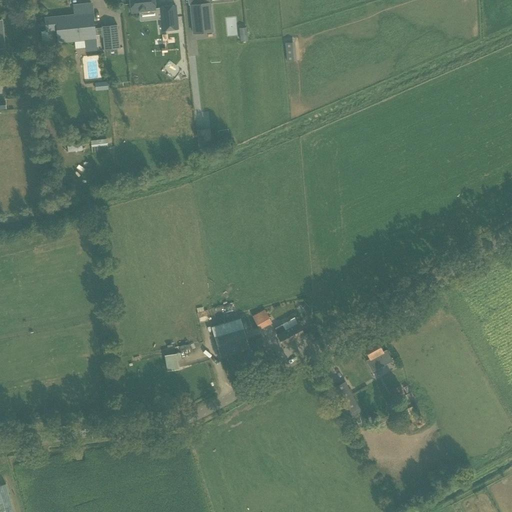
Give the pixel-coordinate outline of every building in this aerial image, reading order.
[(129,0),(131,13),(140,12),(140,11),(155,10),(154,0),(129,0)] [(190,5),(193,34),(213,32),(210,4),(210,3),(190,5)] [(98,50),(97,35),(96,29),(94,29),(92,4),(73,6),(74,15),(44,18),(45,31),(57,30),(58,43),(85,40),(86,51),(98,50)] [(175,5),(159,6),(162,30),(178,28),(175,5)] [(96,29),(97,35),(102,35),(104,50),(105,57),(118,55),(117,49),(120,49),(117,25),(102,27),(102,28),(96,29)] [(285,44),(287,62),(296,61),(294,43),(285,44)] [(107,82),(94,83),(95,91),(108,90),(107,82)] [(198,129),(199,146),(212,146),(212,129),(198,129)] [(90,141),(91,147),(107,145),(106,139),(90,141)] [(309,307),(304,302),(300,305),(305,310),(309,307)] [(260,329),(272,322),(265,309),(252,316),(260,329)] [(220,358),(249,349),(240,318),(211,327),(220,358)] [(274,330),(283,347),(305,336),(298,323),(285,331),(282,325),(274,330)] [(383,352),(377,341),(364,349),(369,359),(366,361),(372,372),(392,361),(386,350),(383,352)] [(360,411),(345,381),(328,389),(344,419),(360,411)] [(405,396),(408,401),(413,398),(411,393),(405,396)] [(409,434),(416,431),(413,425),(406,429),(409,434)] [(0,511),(14,511),(6,484),(0,485),(0,511)]
